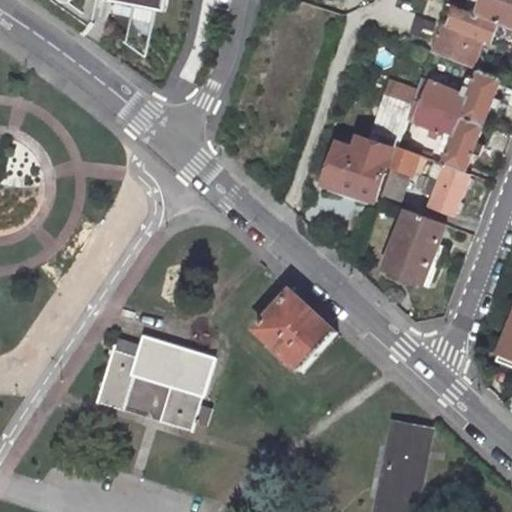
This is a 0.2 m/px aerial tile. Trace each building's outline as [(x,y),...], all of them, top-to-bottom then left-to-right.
[(113,0),(113,2),(157,11),(170,13),(172,0),(113,0)] [(511,0),(479,0),(475,13),(511,26),(511,0)] [(472,64),(482,34),(489,37),(495,20),(475,13),(453,4),(449,18),(440,15),(435,30),(444,33),(438,51),(472,64)] [(438,51),(444,33),(435,30),(429,48),(438,51)] [(466,76),(461,91),(431,79),(424,98),(483,121),(501,75),(479,66),(474,78),(466,76)] [(424,98),(431,79),(420,75),(413,94),(424,98)] [(405,116),(446,132),(439,153),(446,156),(444,162),(464,170),(471,152),(476,139),(484,122),(483,121),(424,98),(413,94),(405,116)] [(403,107),(387,101),(381,118),(397,124),(403,107)] [(326,178),(374,196),(391,147),(359,135),(355,145),(338,140),(326,178)] [(485,142),(476,139),(471,152),(481,155),(485,142)] [(420,189),(431,193),(428,201),(454,211),(469,172),(464,170),(444,162),(418,152),(396,144),(390,164),(408,171),(416,174),(412,185),(420,189)] [(399,197),(408,171),(390,164),(386,175),(380,192),(399,197)] [(406,206),(385,263),(425,278),(447,222),(406,206)] [(289,286),(253,328),(300,368),(335,329),(289,286)] [(511,308),(496,351),(511,356),(511,308)] [(140,358),(116,350),(99,403),(126,411),(136,377),(172,388),(161,422),(194,433),(197,423),(210,427),(216,410),(203,406),(205,399),(208,400),(220,358),(147,335),(140,358)] [(511,356),(496,351),(493,360),(511,366),(511,356)] [(421,511),(437,428),(392,419),(378,488),(373,511),(421,511)]
